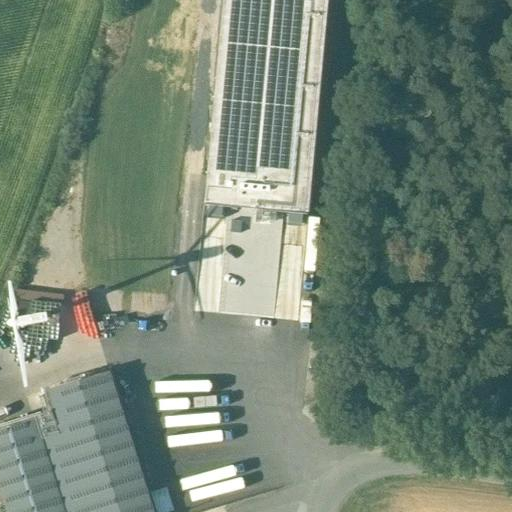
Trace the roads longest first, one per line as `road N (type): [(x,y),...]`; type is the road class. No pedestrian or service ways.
road 1 (track): [(345,475),(316,442),(357,0)]
road 2 (unclassified): [(511,475),(384,462),(345,475),(330,511)]
